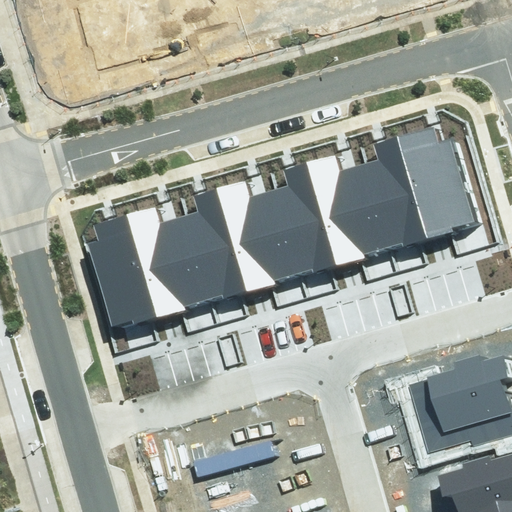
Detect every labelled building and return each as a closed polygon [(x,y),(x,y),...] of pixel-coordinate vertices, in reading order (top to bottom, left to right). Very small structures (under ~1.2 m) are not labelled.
[(87,0),(78,3),(98,70),(191,43),(194,54),(241,40),(237,25),(322,0),(87,0)] [(93,244),(116,325),(476,225),(451,137),(441,140),(437,128),(371,146),(375,159),(341,168),(337,155),(281,171),(286,187),(251,197),(247,180),(194,195),(199,213),(161,224),(157,207),(97,224),(102,241),(93,244)] [(3,275),(0,275),(0,349),(21,343),(3,275)] [(411,384),(431,451),(469,440),(471,445),(511,432),(511,416),(499,374),(510,371),(505,356),(411,384)] [(454,496),(459,511),(495,511),(511,507),(511,451),(439,474),(446,498),(454,496)]
